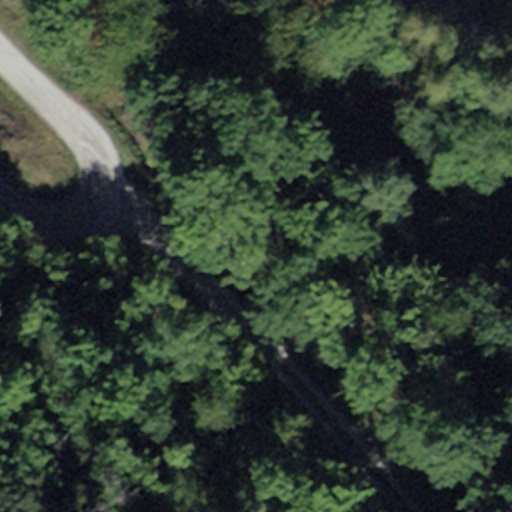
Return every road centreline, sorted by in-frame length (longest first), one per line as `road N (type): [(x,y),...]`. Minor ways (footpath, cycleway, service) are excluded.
road 1 (track): [(89,185),(402,511)]
road 2 (track): [(0,56),(81,136),(93,166),(83,206),(53,218),(0,192)]
road 3 (unclassified): [(511,69),(413,0)]
